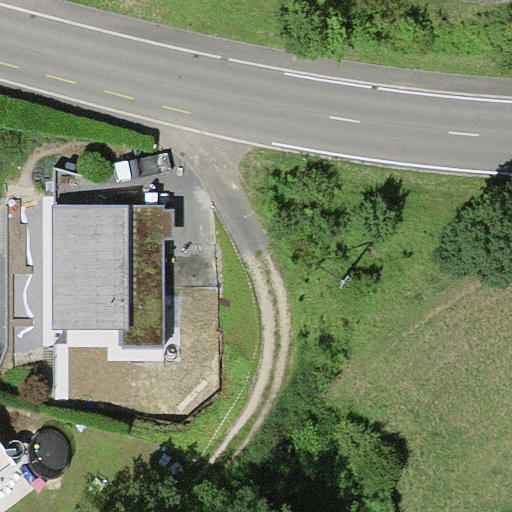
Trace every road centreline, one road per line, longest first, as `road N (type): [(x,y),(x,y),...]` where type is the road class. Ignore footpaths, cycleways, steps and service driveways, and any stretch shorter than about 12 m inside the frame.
road 1 (secondary): [(0,38),(197,92),(511,135)]
road 2 (track): [(197,92),(270,282),(285,356),(262,424),(167,511)]
